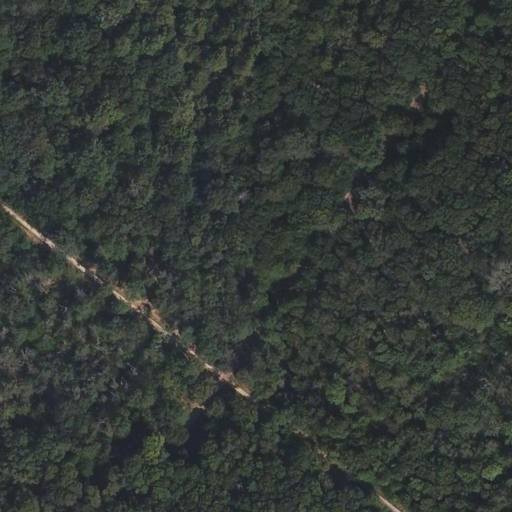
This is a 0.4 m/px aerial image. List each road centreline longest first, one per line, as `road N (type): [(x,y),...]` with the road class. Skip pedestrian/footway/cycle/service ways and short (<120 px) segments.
road 1 (unknown): [(497,0),(135,511)]
road 2 (track): [(0,197),(405,511)]
